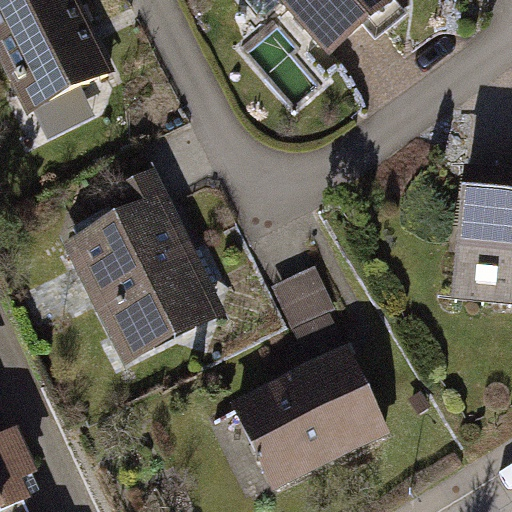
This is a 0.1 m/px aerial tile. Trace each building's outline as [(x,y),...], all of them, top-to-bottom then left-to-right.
[(76,0),(0,0),(0,73),(24,126),(115,85),(90,30),(76,0)] [(262,0),(284,24),(322,68),(400,0),(262,0)] [(511,176),(511,177),(462,171),(448,303),(511,309),(511,176)] [(98,227),(53,249),(115,378),(182,346),(221,327),(204,291),(148,177),(88,206),(98,227)] [(315,271),(275,291),(295,332),(330,314),(335,312),(315,271)] [(295,332),(309,361),(344,344),(330,314),(295,332)] [(332,355),(231,402),(274,495),(392,440),(348,348),(332,355)] [(27,486),(7,441),(0,443),(0,511),(19,511),(21,511),(12,492),(27,486)]
